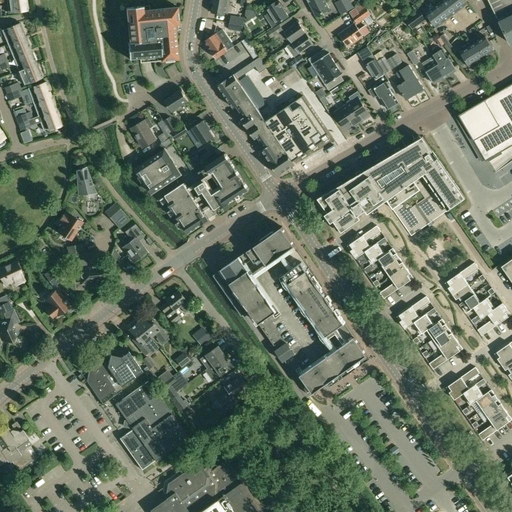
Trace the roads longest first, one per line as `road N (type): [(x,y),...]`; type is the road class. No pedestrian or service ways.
road 1 (residential): [(352,511),(176,262)]
road 2 (tertiary): [(46,359),(176,262)]
road 3 (residential): [(390,131),(299,0)]
road 4 (tertiary): [(279,196),(194,71)]
road 5 (residential): [(390,131),(511,66)]
road 6 (residential): [(279,196),(390,131)]
road 7 (tertiary): [(176,262),(279,196)]
